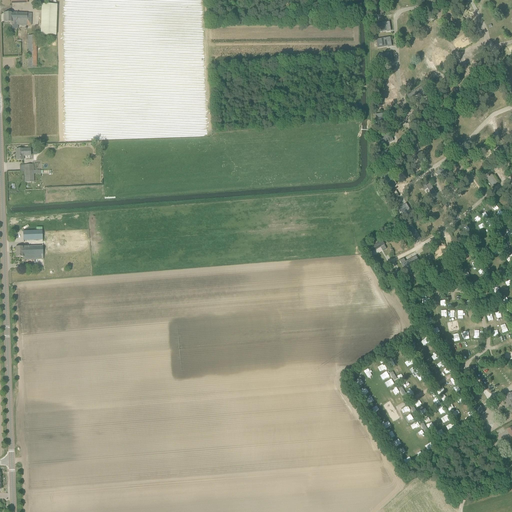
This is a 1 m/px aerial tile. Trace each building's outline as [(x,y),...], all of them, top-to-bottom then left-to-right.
[(499,11),(503,9),(503,10),(509,8),(504,0),(503,0),(496,4),(499,11)] [(469,3),(461,6),(465,14),(472,11),(469,3)] [(41,35),(46,35),(56,36),(57,5),(42,5),(41,35)] [(384,15),(383,8),(373,10),(374,16),(384,15)] [(12,13),(4,13),(4,23),(12,23),(12,25),(31,26),(32,14),(12,13)] [(390,22),(376,24),(377,28),(382,27),(382,28),(386,27),(387,31),(391,31),(390,22)] [(36,68),(36,36),(28,36),(28,68),(36,68)] [(391,38),(377,40),(378,44),(383,43),(383,44),(387,43),(388,47),(393,46),(391,38)] [(464,50),(467,56),(476,52),(473,46),(464,50)] [(392,53),(378,55),(379,59),(383,58),(384,59),(388,58),(389,62),(393,62),(392,53)] [(445,61),(442,57),(439,54),(433,59),(435,62),(439,60),(442,63),(445,61)] [(409,86),(414,81),(408,75),(403,79),(409,86)] [(420,87),(410,96),(412,99),(416,96),(419,93),(422,96),(426,93),(423,90),(420,87)] [(381,96),(381,99),(381,103),(377,103),(377,106),(387,106),(387,103),(389,103),(389,96),(387,96),(387,92),(379,92),(379,96),(381,96)] [(385,113),(376,115),(377,119),(381,119),(381,123),(382,123),(383,128),(387,127),(385,113)] [(377,148),(390,144),(388,140),(384,142),(384,141),(379,142),(378,138),(374,140),(375,144),(377,148)] [(16,150),(17,160),(24,160),(23,157),(31,156),(31,149),(16,150)] [(377,163),(390,159),(389,155),(384,157),(384,156),(380,158),(379,153),(375,155),(376,159),(377,163)] [(40,171),(33,171),(33,165),(25,166),(25,182),(34,182),(33,175),(40,175),(40,171)] [(453,178),(445,169),(441,172),(446,178),(445,180),(448,183),(449,181),(449,182),(453,178)] [(386,173),(386,174),(383,176),(386,180),(385,181),(388,184),(384,187),(387,190),(386,190),(394,185),(386,173)] [(436,191),(427,181),(423,184),(429,190),(427,192),(430,195),(432,194),(436,191)] [(414,216),(406,204),(399,209),(401,212),(405,210),(407,214),(407,213),(410,218),(414,216)] [(464,229),(466,233),(473,230),(470,225),(464,229)] [(413,227),(410,229),(413,234),(414,237),(412,239),(414,242),(417,241),(420,238),(421,238),(413,227)] [(42,240),(42,230),(22,231),(23,241),(42,240)] [(377,242),(366,249),(369,253),(376,249),(377,250),(381,248),(380,246),(377,242)] [(24,247),(15,248),(16,257),(24,257),(24,260),(43,259),(43,255),(43,247),(24,247)] [(411,270),(416,267),(418,265),(414,258),(410,261),(409,260),(406,262),(404,259),(400,261),(402,264),(402,265),(407,273),(409,276),(413,274),(411,270)] [(395,273),(384,280),(387,284),(394,280),(395,282),(399,279),(398,277),(395,273)] [(446,275),(435,282),(437,286),(445,282),(446,284),(450,282),(448,280),(449,279),(446,275)] [(402,385),(405,389),(411,386),(409,381),(402,385)] [(401,386),(398,388),(403,395),(406,393),(401,386)] [(503,397),(511,412),(511,393),(511,394),(510,393),(503,397)] [(476,408),(480,415),(484,413),(480,406),(476,408)]
